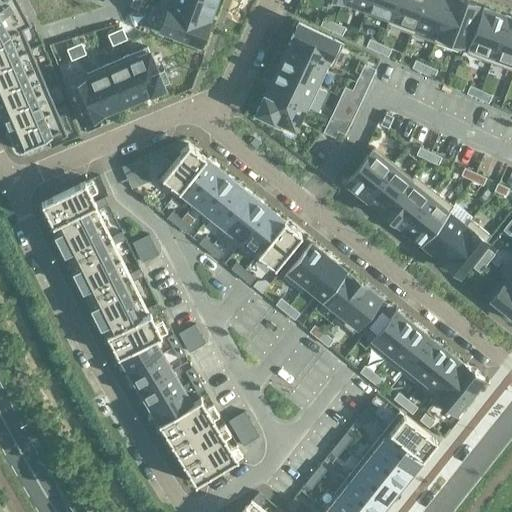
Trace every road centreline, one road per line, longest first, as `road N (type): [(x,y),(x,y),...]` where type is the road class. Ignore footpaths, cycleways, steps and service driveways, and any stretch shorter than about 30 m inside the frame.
road 1 (residential): [(199,107),(511,366)]
road 2 (residential): [(185,511),(90,349),(11,184)]
road 3 (residential): [(199,107),(11,184)]
road 4 (residential): [(270,0),(226,89),(199,107)]
road 5 (tertiary): [(511,417),(437,511)]
